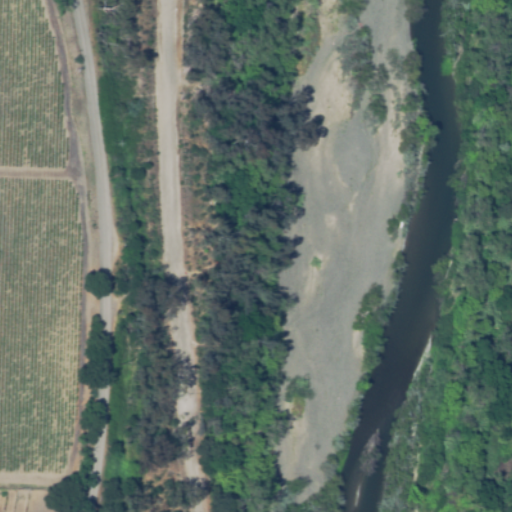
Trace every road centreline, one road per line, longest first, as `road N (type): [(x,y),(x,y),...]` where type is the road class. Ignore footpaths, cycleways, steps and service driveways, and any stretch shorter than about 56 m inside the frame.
road 1 (residential): [(88,511),(108,220),(73,0)]
road 2 (residential): [(214,511),(156,0)]
